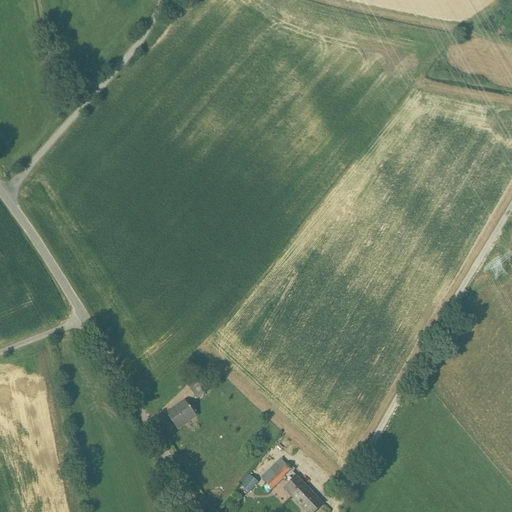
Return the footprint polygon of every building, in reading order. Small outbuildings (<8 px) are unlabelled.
[(195,376),(186,383),(198,400),(207,393),(195,376)] [(165,412),(178,430),(198,415),(185,398),(165,412)] [(272,488),(292,469),(281,458),(261,477),(272,488)] [(248,473),(239,482),(250,492),(258,482),(248,473)] [(314,511),(324,502),(295,474),(283,487),(308,511),(314,511)]
